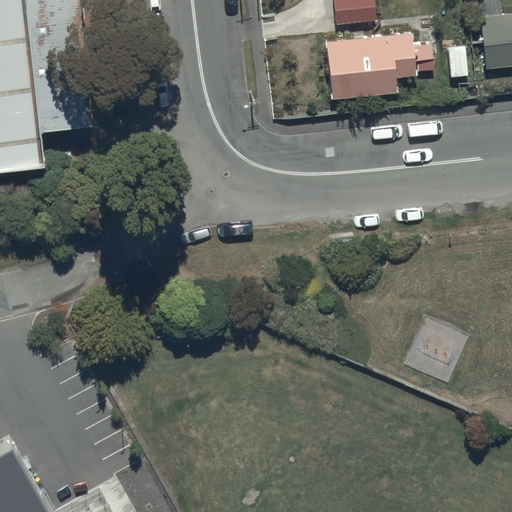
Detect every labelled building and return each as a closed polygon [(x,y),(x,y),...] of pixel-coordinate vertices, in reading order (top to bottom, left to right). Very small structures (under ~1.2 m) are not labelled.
[(0,0),(0,151),(40,147),(21,0),(0,0)] [(373,0),(333,0),(335,21),(375,18),(373,0)] [(511,10),(480,14),(485,66),(511,63),(511,10)] [(411,30),(326,38),(331,95),(396,89),(395,74),(415,72),(414,57),(432,56),(431,40),(412,42),(411,30)] [(0,511),(52,511),(10,436),(0,441),(0,511)]
